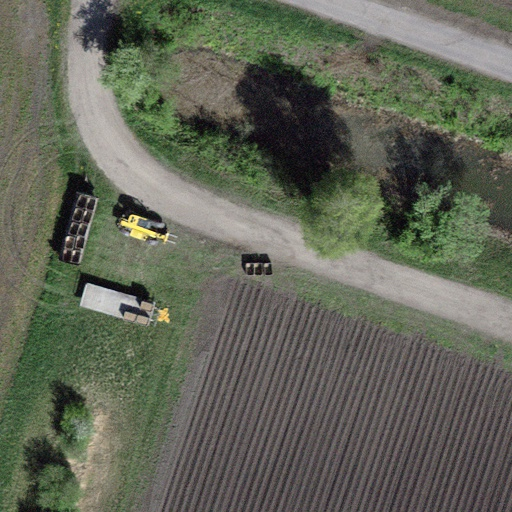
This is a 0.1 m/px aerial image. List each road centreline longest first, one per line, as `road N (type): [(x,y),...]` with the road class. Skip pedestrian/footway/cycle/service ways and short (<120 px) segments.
road 1 (track): [(511,324),(164,202),(95,131),(93,0)]
road 2 (track): [(511,74),(304,0)]
